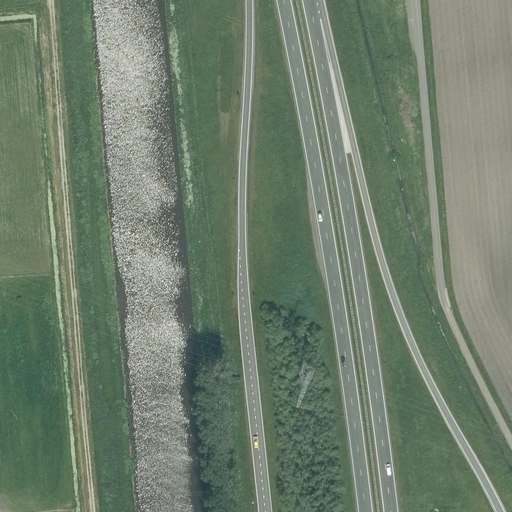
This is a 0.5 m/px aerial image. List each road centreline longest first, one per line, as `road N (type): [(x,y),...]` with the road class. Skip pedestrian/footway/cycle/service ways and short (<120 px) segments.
road 1 (trunk): [(500,511),(402,322),(313,21)]
road 2 (trunk): [(282,0),(344,347),(364,511)]
road 3 (trunk): [(248,0),(241,233),(264,511)]
road 4 (trunk): [(390,511),(313,21)]
road 5 (unclassified): [(511,443),(444,305),(416,0)]
road 6 (track): [(81,401),(46,0)]
